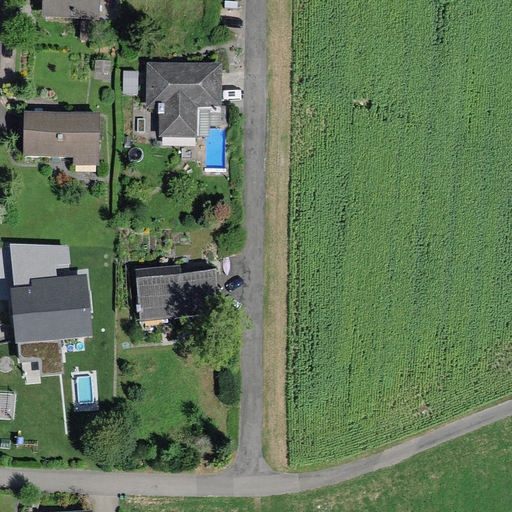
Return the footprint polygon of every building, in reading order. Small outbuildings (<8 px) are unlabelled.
[(111,0),(37,0),(38,15),(112,15),(111,0)] [(230,111),(232,75),(149,72),(148,115),(174,116),(174,126),(164,125),(163,143),(206,145),(207,110),(230,111)] [(98,158),(98,111),(18,113),(19,158),(98,158)] [(232,318),(226,266),(145,274),(151,327),(232,318)] [(85,284),(13,291),(19,347),(91,340),(85,284)] [(92,511),(92,501),(14,502),(14,511),(92,511)]
